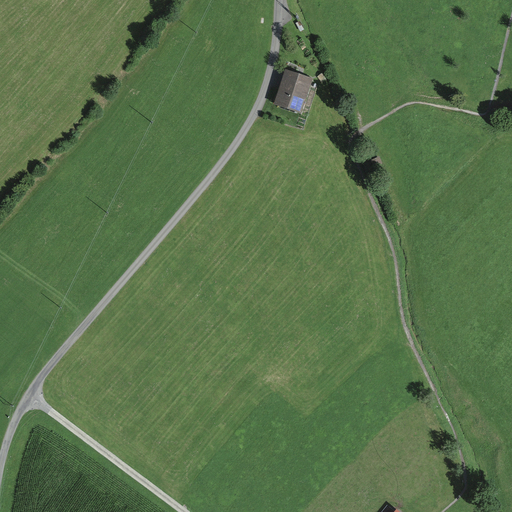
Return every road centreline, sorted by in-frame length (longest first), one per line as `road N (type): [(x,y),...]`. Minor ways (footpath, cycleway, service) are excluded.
road 1 (residential): [(29,394),(230,153),(266,84),(278,0)]
road 2 (track): [(437,511),(464,487),(464,439),(403,313),(395,249),(348,143),(361,127),(357,112)]
road 3 (residential): [(29,394),(185,511)]
